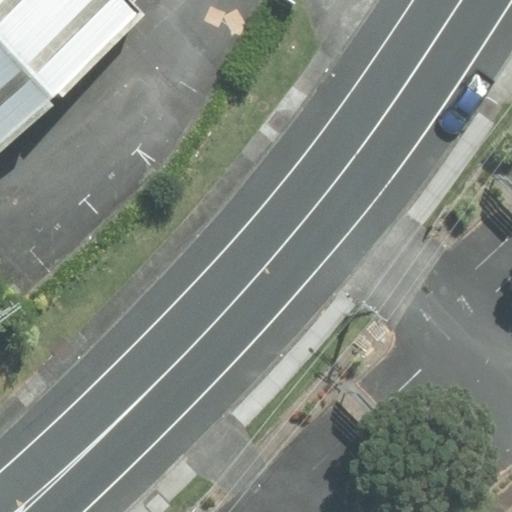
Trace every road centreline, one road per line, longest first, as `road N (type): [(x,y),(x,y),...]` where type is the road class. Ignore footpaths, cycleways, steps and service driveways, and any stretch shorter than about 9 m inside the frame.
road 1 (secondary): [(449,0),(165,374),(30,511)]
road 2 (unknown): [(191,0),(28,209)]
